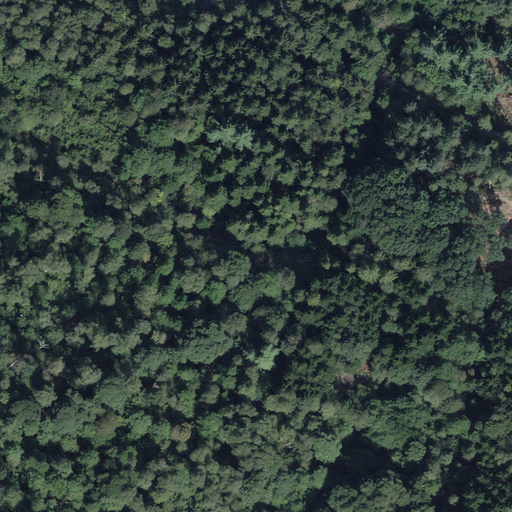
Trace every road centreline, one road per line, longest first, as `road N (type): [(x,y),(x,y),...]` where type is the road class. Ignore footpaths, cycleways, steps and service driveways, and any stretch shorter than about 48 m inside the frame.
road 1 (unclassified): [(271,0),(376,76),(511,143)]
road 2 (unclassified): [(511,40),(371,24),(311,0)]
